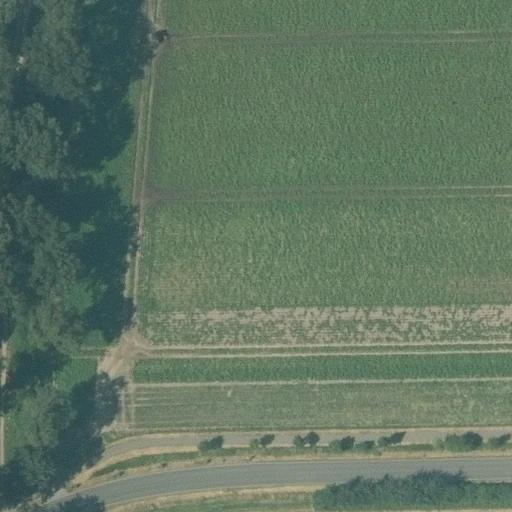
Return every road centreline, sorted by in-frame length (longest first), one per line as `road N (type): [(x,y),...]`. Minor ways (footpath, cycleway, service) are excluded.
road 1 (tertiary): [(511,469),(145,485),(60,511)]
road 2 (track): [(0,415),(11,115),(26,0)]
